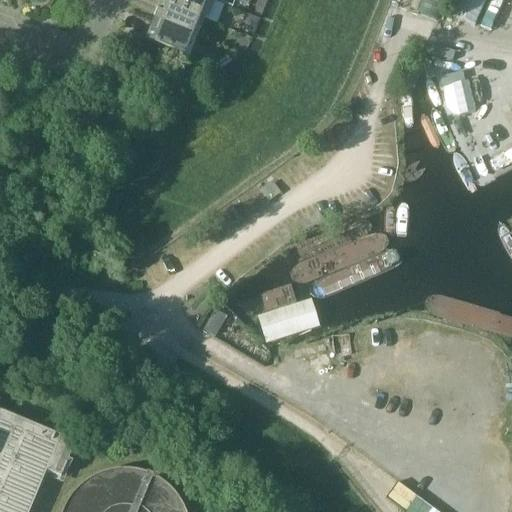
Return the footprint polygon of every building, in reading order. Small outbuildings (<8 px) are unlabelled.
[(160,0),(160,3),(196,17),(203,0),(160,0)] [(422,0),(417,14),(435,21),(443,0),(422,0)] [(160,3),(152,22),(189,36),(189,35),(196,17),(160,3)] [(152,22),(146,38),(144,41),(186,58),(194,37),(189,35),(189,36),(152,22)] [(0,511),(27,511),(45,472),(59,478),(70,451),(0,421),(0,511)] [(384,498),(403,511),(437,511),(396,482),(384,498)]
